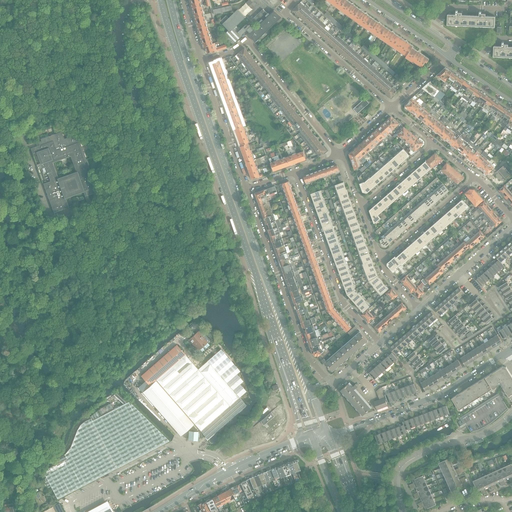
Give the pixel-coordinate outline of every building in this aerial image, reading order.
[(339,9),(346,0),(326,0),(331,4),(339,9)] [(352,19),(360,9),(354,5),(355,5),(352,3),(347,0),(346,0),(339,9),(352,19)] [(296,14),(304,6),(300,2),(298,5),(293,10),(294,11),(296,14)] [(203,14),(202,7),(204,7),(203,4),(201,5),(201,4),(192,7),(193,10),(193,13),(194,13),(195,17),(203,14)] [(300,17),(309,7),(306,4),(304,6),(296,14),(300,17)] [(304,20),(309,14),(310,14),(311,12),(308,9),(310,7),(309,7),(300,17),(304,20)] [(254,28),(251,24),(250,24),(249,25),(248,25),(247,26),(247,25),(239,33),(234,28),(245,18),(246,17),(246,16),(245,17),(238,10),(239,9),(238,9),(228,18),(226,16),(226,15),(220,21),(222,23),(222,24),(222,25),(223,24),(228,30),(223,35),(224,35),(232,44),(233,45),(233,44),(242,36),(240,35),(247,29),(250,33),(250,34),(249,34),(255,42),(256,42),(255,41),(281,17),(282,17),(274,10),(274,11),(270,14),(268,13),(267,14),(263,9),(255,16),(260,21),(259,22),(260,23),(254,29),(253,28),(254,28)] [(366,29),(373,18),(368,15),(368,14),(365,12),(365,13),(360,9),(352,19),(366,29)] [(448,14),(447,25),(452,25),(452,24),(455,24),(455,25),(463,25),(463,24),(466,24),(466,25),(467,26),(471,26),(471,15),(467,15),(467,16),(464,16),(464,15),(463,15),(462,15),(462,13),(458,12),(458,10),(456,10),(456,12),(456,14),(456,15),(455,16),(452,16),(452,14),(448,14)] [(471,15),(471,26),(475,26),(475,25),(479,25),(479,26),(487,26),(487,25),(490,26),(490,27),(495,27),(495,16),(490,16),(490,17),(487,17),(487,16),(485,16),(485,14),(481,13),(481,12),(481,11),(479,11),(479,13),(479,16),(479,17),(476,17),(476,15),(471,15)] [(311,27),(318,18),(319,19),(321,16),(318,13),(315,16),(313,18),(313,17),(307,23),(311,27)] [(206,24),(203,15),(203,14),(195,17),(196,20),(195,20),(196,23),(197,23),(198,27),(206,24)] [(307,23),(313,17),(309,14),(310,14),(309,14),(304,20),(307,23)] [(315,30),(322,22),(319,19),(318,18),(311,27),(315,30)] [(386,28),(381,24),(381,23),(379,22),(378,22),(373,18),(366,29),(379,38),(386,28)] [(319,33),(324,27),(325,27),(326,25),(322,22),(315,30),(319,33)] [(209,34),(206,24),(198,27),(199,30),(198,30),(199,33),(200,33),(201,37),(209,34)] [(328,30),(325,27),(324,27),(319,33),(322,37),(328,30)] [(393,47),(400,37),(394,33),(395,33),(392,31),(386,28),(379,38),(393,47)] [(326,40),(332,34),(328,30),(322,37),(326,40)] [(330,43),(336,37),(337,36),(334,33),(333,35),(332,34),(326,40),(330,43)] [(212,43),(209,34),(201,37),(202,40),(201,40),(202,43),(203,43),(203,45),(212,43)] [(334,47),(341,38),(338,35),(337,36),(336,37),(330,43),(334,47)] [(406,56),(413,47),(413,46),(408,42),(406,40),(405,41),(400,37),(393,47),(406,56)] [(337,50),(344,42),(341,38),(334,47),(337,50)] [(216,48),(214,43),(214,42),(212,43),(203,45),(204,47),(205,46),(207,53),(212,51),(213,52),(222,49),(221,46),(216,48)] [(341,53),(349,45),(344,42),(337,50),(341,53)] [(511,47),(510,48),(510,47),(508,47),(508,44),(504,44),(504,42),(502,42),(502,46),(502,47),(498,47),(498,46),(494,46),(493,56),(498,56),(498,55),(501,56),(501,57),(509,57),(509,56),(511,56),(511,47)] [(345,57),(352,48),(349,45),(341,53),(345,57)] [(349,60),(356,52),(360,48),(358,46),(354,50),(352,48),(345,57),(349,60)] [(429,59),(420,53),(420,52),(418,51),(413,47),(406,56),(406,57),(414,62),(422,67),(426,62),(427,63),(429,59)] [(239,59),(248,52),(245,49),(244,49),(236,55),(239,59)] [(242,62),(251,55),(248,52),(239,59),(242,62)] [(360,55),(356,52),(349,60),(352,63),(360,55)] [(245,66),(254,59),(251,55),(242,62),(245,66)] [(356,66),(363,58),(360,55),(352,63),(356,66)] [(360,70),(367,61),(363,58),(356,66),(360,70)] [(222,68),(219,62),(223,60),(223,59),(220,60),(216,61),(216,62),(212,63),(218,80),(225,77),(222,70),(223,70),(222,67),(222,68)] [(248,70),(257,63),(254,59),(245,66),(248,70)] [(364,73),(371,65),(367,61),(360,70),(364,73)] [(253,73),(260,67),(257,63),(248,70),(252,74),(254,73),(253,73)] [(368,77),(375,68),(371,65),(364,73),(368,77)] [(257,76),(263,71),(260,67),(253,73),(254,73),(257,76)] [(452,85),(458,75),(456,74),(446,67),(437,75),(444,80),(442,83),(445,86),(447,84),(448,85),(449,83),(452,85)] [(371,80),(378,71),(375,68),(368,77),(371,80)] [(260,80),(266,75),(263,71),(257,76),(257,77),(255,78),(257,80),(259,79),(260,80)] [(375,83),(382,75),(378,71),(371,80),(375,83)] [(263,84),(269,79),(266,75),(260,80),(260,81),(258,82),(261,86),(263,85),(263,84)] [(379,86),(386,78),(382,75),(375,83),(379,86)] [(468,83),(467,82),(460,78),(460,77),(458,75),(452,85),(458,89),(456,93),(458,94),(460,91),(464,94),(471,84),(469,83),(468,83)] [(227,84),(225,77),(218,80),(224,97),(231,95),(228,86),(229,86),(228,83),(227,84)] [(383,90),(390,81),(386,78),(379,86),(383,90)] [(266,88),(272,83),(269,79),(263,84),(263,85),(263,84),(266,88)] [(386,93),(393,86),(394,85),(390,81),(383,90),(386,93)] [(441,88),(436,84),(432,81),(430,83),(434,86),(439,91),(441,88)] [(439,94),(437,93),(439,91),(434,86),(430,83),(429,83),(430,82),(429,82),(423,88),(427,90),(430,93),(431,93),(435,97),(439,100),(440,101),(443,97),(444,97),(445,95),(440,92),(439,94)] [(139,103),(136,83),(130,84),(133,104),(139,103)] [(269,92),(276,87),(272,83),(266,88),(269,92)] [(476,102),(483,92),(481,91),(480,91),(473,86),(473,85),(471,84),(464,94),(462,97),(466,100),(465,101),(462,105),(464,106),(470,98),(476,102)] [(395,92),(396,92),(396,91),(397,90),(393,86),(386,93),(385,95),(391,100),(395,95),(395,94),(396,93),(395,92)] [(272,96),(279,91),(276,87),(269,92),(272,96)] [(273,101),(282,95),(279,91),(272,96),(273,96),(270,98),(273,101)] [(493,100),(489,97),(485,95),(485,94),(483,92),(476,102),(489,111),(496,101),(494,100),(493,100)] [(237,110),(235,104),(236,103),(235,101),(234,101),(231,95),(224,97),(230,113),(237,110)] [(276,105),(285,98),(282,95),(273,101),(276,105)] [(409,110),(417,101),(419,99),(415,96),(413,98),(412,97),(408,102),(407,102),(404,106),(409,110)] [(279,110),(288,103),(285,98),(276,105),(277,106),(278,105),(276,107),(279,110),(276,112),(277,113),(278,112),(280,110),(279,110)] [(369,103),(365,98),(353,108),(357,113),(369,103)] [(414,114),(421,104),(417,101),(409,110),(414,114)] [(501,119),(508,109),(506,108),(505,108),(498,103),(497,102),(496,101),(489,111),(493,114),(490,118),(493,121),(497,116),(501,119)] [(418,117),(427,106),(428,105),(423,102),(421,104),(414,114),(418,117)] [(283,114),(291,107),(288,103),(279,110),(280,110),(283,114)] [(422,121),(430,112),(427,109),(429,108),(427,106),(418,117),(422,121)] [(286,118),(294,111),(291,107),(283,114),(286,118)] [(511,130),(511,112),(510,112),(510,111),(508,109),(501,119),(504,121),(501,125),(505,128),(504,129),(505,130),(506,128),(511,131),(511,130)] [(239,117),(237,110),(230,113),(235,129),(243,126),(240,119),(241,119),(241,117),(239,117)] [(426,124),(436,112),(435,111),(434,112),(432,110),(430,112),(422,121),(426,124)] [(289,121),(297,114),(294,111),(286,118),(289,121)] [(431,128),(438,119),(441,116),(436,112),(426,124),(431,128)] [(292,125),(300,118),(297,114),(289,121),(292,125)] [(401,126),(399,123),(391,117),(386,120),(393,128),(396,132),(401,126)] [(435,131),(446,118),(444,117),(441,121),(438,119),(431,128),(435,131)] [(297,127),(304,122),(300,118),(292,125),(292,126),(294,129),(293,130),(293,131),(295,130),(297,129),(297,128),(297,127)] [(439,135),(450,122),(446,118),(435,131),(439,135)] [(393,128),(386,120),(382,125),(388,132),(393,128)] [(444,138),(454,125),(455,125),(450,121),(450,122),(439,135),(444,138)] [(300,131),(307,126),(304,122),(297,127),(297,128),(298,127),(300,131)] [(388,132),(382,125),(377,129),(387,139),(389,137),(386,134),(388,132)] [(448,142),(457,131),(454,128),(456,126),(454,125),(444,138),(448,142)] [(245,133),(243,126),(235,129),(241,146),(247,144),(247,143),(249,142),(246,135),(247,135),(246,132),(245,133)] [(301,137),(310,130),(307,126),(300,131),(301,131),(298,133),(301,137)] [(402,138),(408,131),(404,127),(403,127),(401,126),(396,132),(398,134),(402,138)] [(387,139),(377,129),(373,132),(383,143),(387,139)] [(304,141),(313,134),(310,130),(301,137),(304,141)] [(407,142),(413,135),(408,131),(402,138),(407,142)] [(452,145),(462,134),(458,131),(457,131),(448,142),(452,145)] [(83,192),(85,196),(88,195),(95,193),(88,172),(90,171),(77,134),(64,139),(62,132),(40,139),(41,141),(42,144),(30,148),(31,150),(36,149),(37,152),(36,152),(40,163),(37,165),(38,168),(42,167),(43,169),(45,168),(43,163),(44,163),(50,181),(43,184),(54,213),(69,208),(66,198),(83,192)] [(383,143),(373,132),(368,137),(378,146),(381,149),(382,148),(381,146),(383,143)] [(270,139),(264,139),(259,133),(257,135),(260,139),(260,144),(263,144),(270,141),(270,139)] [(457,149),(467,137),(462,133),(462,134),(452,145),(457,149)] [(307,144),(316,138),(313,134),(304,141),(307,144)] [(411,146),(417,138),(413,135),(407,142),(411,146)] [(378,146),(368,137),(364,140),(371,148),(374,151),(378,147),(378,146)] [(461,152),(470,141),(471,141),(467,137),(457,149),(461,152)] [(311,148),(319,142),(316,138),(307,144),(311,148)] [(420,146),(423,143),(417,138),(411,146),(415,150),(420,146)] [(296,149),(295,146),(293,147),(292,143),(292,144),(291,140),(282,143),(283,144),(283,146),(291,144),(293,150),(296,149)] [(371,148),(364,140),(360,144),(367,152),(371,148)] [(465,156),(473,147),(475,145),(470,141),(461,152),(465,156)] [(315,152),(322,146),(319,142),(311,148),(314,152),(315,152)] [(253,160),(251,153),(252,153),(251,151),(250,151),(247,144),(241,146),(240,146),(246,163),(253,160)] [(324,144),(322,146),(315,152),(319,156),(320,155),(321,155),(322,155),(323,154),(323,155),(329,151),(324,144)] [(370,155),(367,152),(360,144),(356,148),(363,156),(365,153),(368,157),(370,155)] [(474,163),(483,152),(480,149),(482,146),(481,145),(477,151),(469,160),(474,163)] [(469,160),(477,151),(473,147),(465,156),(469,160)] [(363,156),(356,148),(351,152),(358,160),(363,156)] [(409,155),(403,148),(398,153),(404,160),(409,155)] [(306,159),(303,151),(301,152),(301,151),(300,151),(296,152),(296,153),(293,154),(293,153),(288,154),(289,155),(288,155),(288,156),(288,157),(287,157),(290,165),(306,159)] [(478,167),(488,155),(488,154),(484,151),(483,152),(474,163),(478,167)] [(290,165),(287,157),(285,158),(284,157),(281,158),(279,152),(277,153),(276,153),(277,156),(278,156),(279,159),(278,159),(272,161),(272,162),(271,163),(273,171),(290,165)] [(361,162),(359,160),(359,161),(358,160),(351,152),(349,154),(352,161),(352,163),(355,170),(360,165),(359,165),(361,163),(360,162),(361,162)] [(404,160),(398,153),(394,157),(400,164),(404,160)] [(443,160),(435,153),(430,157),(436,164),(437,165),(440,161),(442,162),(442,161),(443,160)] [(482,170),(490,161),(492,159),(488,155),(478,167),(482,170)] [(400,164),(394,157),(389,161),(395,168),(400,164)] [(436,164),(430,157),(425,162),(431,169),(436,164)] [(256,167),(253,160),(246,163),(252,179),(256,177),(256,178),(263,176),(262,174),(259,175),(257,169),(258,169),(257,166),(256,167)] [(395,168),(389,161),(384,165),(390,172),(395,168)] [(485,175),(495,167),(497,165),(494,162),(492,164),(490,161),(482,170),(485,173),(484,173),(485,175)] [(431,169),(425,162),(421,166),(427,172),(431,169)] [(390,172),(384,165),(381,168),(379,166),(377,165),(377,164),(376,163),(375,164),(376,166),(377,167),(379,170),(386,176),(390,172)] [(446,174),(451,167),(446,163),(441,170),(446,174)] [(340,172),(337,165),(335,164),(328,167),(331,174),(337,171),(340,172)] [(427,172),(421,166),(416,170),(422,177),(427,172)] [(497,166),(487,175),(497,187),(508,178),(497,166)] [(331,174),(328,167),(320,170),(323,177),(331,174)] [(450,178),(456,171),(451,167),(446,174),(450,178)] [(323,177),(320,170),(312,173),(314,180),(323,177)] [(386,176),(379,170),(375,174),(381,181),(386,176)] [(422,177),(416,170),(411,174),(417,181),(422,177)] [(455,182),(461,175),(456,171),(450,178),(455,182)] [(314,180),(312,173),(305,175),(304,177),(306,184),(308,183),(308,182),(314,180)] [(381,181),(375,174),(370,178),(376,185),(381,181)] [(417,181),(411,174),(406,178),(412,185),(417,181)] [(458,184),(464,178),(464,177),(461,175),(455,182),(458,184)] [(372,189),(368,185),(367,185),(364,182),(362,183),(361,181),(364,180),(360,176),(358,178),(359,181),(363,192),(367,193),(372,189)] [(376,185),(370,178),(370,177),(364,182),(367,185),(368,185),(372,189),(376,185)] [(412,185),(406,178),(401,183),(407,190),(412,185)] [(292,190),(290,186),(289,181),(280,184),(282,189),(284,188),(285,192),(292,190)] [(345,187),(344,184),(343,182),(335,185),(337,191),(341,189),(345,187)] [(407,190),(401,183),(396,187),(402,194),(407,190)] [(449,191),(442,183),(442,184),(441,183),(439,186),(446,194),(447,193),(446,193),(449,191)] [(502,194),(508,189),(505,186),(507,185),(506,184),(499,190),(502,194)] [(273,191),(276,190),(274,186),(255,193),(257,199),(274,193),(273,191)] [(446,194),(439,186),(435,189),(442,197),(444,195),(445,195),(446,194)] [(402,194),(396,187),(391,191),(397,198),(402,194)] [(442,197),(435,189),(433,191),(432,190),(431,191),(432,192),(439,200),(440,199),(440,198),(442,197)] [(469,198),(476,192),(474,189),(470,189),(465,193),(469,198)] [(505,198),(511,192),(511,190),(511,191),(511,192),(508,189),(502,194),(505,198)] [(295,198),(293,194),(292,190),(285,192),(288,201),(295,198)] [(322,195),(320,190),(311,194),(313,199),(319,197),(319,196),(322,195)] [(397,198),(391,191),(386,196),(392,202),(397,198)] [(271,199),(270,196),(277,193),(277,192),(274,193),(257,199),(259,205),(269,202),(268,200),(271,199)] [(439,200),(432,192),(429,195),(436,202),(438,200),(438,201),(439,200)] [(475,199),(479,196),(476,192),(469,198),(473,203),(476,200),(475,199)] [(324,201),(322,195),(319,196),(319,197),(313,199),(315,204),(324,201)] [(436,202),(429,195),(426,197),(433,205),(434,205),(433,204),(436,202)] [(392,202),(386,196),(381,200),(388,207),(392,202)] [(476,206),(482,201),(483,200),(479,196),(475,199),(476,200),(473,203),(476,206)] [(433,205),(426,197),(422,200),(429,208),(431,206),(432,206),(433,205)] [(298,207),(296,202),(295,198),(288,201),(291,209),(298,207)] [(388,207),(381,200),(376,204),(383,211),(388,207)] [(429,208),(422,200),(419,203),(426,211),(427,210),(429,208)] [(468,207),(465,203),(464,202),(463,201),(462,200),(458,203),(461,207),(462,207),(465,210),(468,207)] [(322,207),(325,205),(324,201),(315,204),(317,209),(322,207)] [(471,219),(487,205),(484,201),(483,202),(478,207),(479,208),(477,210),(472,214),(473,214),(470,217),(471,219)] [(271,208),(269,202),(259,205),(262,211),(271,208)] [(353,208),(351,204),(350,202),(342,205),(345,211),(353,208)] [(426,211),(419,203),(416,206),(423,214),(425,212),(426,211)] [(465,210),(462,207),(461,207),(458,203),(454,207),(463,218),(464,217),(463,215),(461,213),(465,210)] [(383,211),(376,204),(372,208),(378,215),(383,211)] [(328,211),(325,205),(322,207),(317,209),(318,215),(328,211)] [(475,218),(482,212),(484,213),(490,208),(487,205),(471,219),(473,220),(475,218)] [(423,214),(416,206),(414,208),(413,208),(412,208),(420,217),(421,216),(420,215),(423,214)] [(275,213),(274,210),(275,209),(274,207),(271,208),(262,211),(264,218),(275,213)] [(301,215),(299,211),(298,207),(291,209),(294,217),(301,215)] [(463,218),(454,207),(450,211),(453,215),(452,215),(455,218),(458,215),(460,217),(461,217),(462,219),(463,218)] [(355,214),(354,212),(353,208),(345,211),(347,217),(355,214)] [(380,218),(378,215),(372,208),(369,210),(374,223),(376,222),(380,218)] [(420,217),(412,208),(411,209),(412,210),(409,212),(416,219),(418,217),(419,218),(420,217)] [(484,219),(493,211),(490,208),(484,213),(485,215),(483,217),(484,219)] [(329,216),(329,215),(328,211),(318,215),(320,220),(326,218),(326,217),(329,216)] [(455,218),(452,215),(453,215),(450,211),(445,214),(452,221),(455,218)] [(490,220),(496,214),(493,211),(484,219),(486,220),(488,218),(490,220)] [(416,219),(409,212),(406,215),(413,223),(414,222),(414,221),(416,219)] [(276,213),(275,213),(264,218),(266,224),(279,219),(276,213)] [(357,220),(355,216),(355,214),(347,217),(349,222),(357,220)] [(452,221),(445,214),(441,218),(445,222),(446,221),(448,224),(452,221)] [(490,225),(499,218),(496,214),(490,220),(491,221),(489,224),(490,225)] [(304,223),(302,219),(301,215),(294,217),(297,226),(304,223)] [(413,223),(406,215),(403,217),(410,225),(412,223),(412,224),(413,223)] [(331,222),(329,216),(326,217),(326,218),(320,220),(322,225),(331,222)] [(410,225),(403,217),(400,220),(405,226),(407,228),(408,227),(407,227),(410,225)] [(448,224),(446,221),(445,222),(441,218),(437,221),(442,226),(443,228),(448,224)] [(495,226),(501,221),(502,221),(499,218),(490,225),(492,227),(492,226),(494,225),(495,226)] [(279,219),(266,224),(268,230),(281,225),(279,219)] [(359,225),(358,223),(357,220),(349,222),(351,228),(357,226),(359,225)] [(405,226),(400,220),(396,223),(403,231),(405,229),(406,229),(407,228),(405,226)] [(443,228),(442,226),(437,221),(433,225),(437,229),(436,230),(439,233),(443,228)] [(333,227),(331,222),(322,225),(324,231),(330,228),(333,227)] [(307,232),(305,227),(304,223),(297,226),(300,234),(307,232)] [(403,231),(396,223),(393,226),(400,234),(401,233),(403,231)] [(286,226),(285,224),(284,224),(281,225),(268,230),(270,236),(280,233),(280,232),(283,231),(282,228),(286,226)] [(361,231),(360,227),(359,225),(357,226),(351,228),(353,234),(361,231)] [(439,233),(436,230),(437,229),(433,225),(429,229),(435,236),(439,233)] [(400,234),(393,226),(390,229),(396,236),(399,235),(400,234)] [(336,229),(334,230),(333,227),(330,228),(324,231),(326,236),(335,232),(337,232),(336,229)] [(396,236),(390,229),(387,232),(394,240),(395,239),(394,238),(396,236)] [(435,236),(429,229),(425,232),(428,236),(429,236),(432,239),(435,236)] [(363,237),(362,235),(361,231),(353,234),(355,240),(363,237)] [(484,236),(480,231),(475,235),(480,240),(484,236)] [(282,239),(281,235),(283,234),(282,232),(280,233),(270,236),(273,242),(282,239)] [(310,240),(308,236),(307,232),(300,234),(303,242),(310,240)] [(337,237),(335,232),(326,236),(328,241),(334,239),(334,238),(337,237)] [(394,240),(387,232),(383,235),(390,242),(392,240),(393,241),(394,240)] [(432,239),(429,236),(428,236),(425,232),(421,236),(427,243),(432,239)] [(390,242),(383,235),(382,236),(383,238),(382,239),(380,240),(382,246),(386,246),(390,242)] [(480,240),(475,235),(470,239),(475,244),(480,240)] [(427,243),(421,236),(416,240),(420,244),(419,244),(422,248),(427,243)] [(339,243),(337,237),(334,238),(334,239),(328,241),(330,246),(339,243)] [(365,243),(364,239),(363,237),(355,240),(357,246),(365,243)] [(284,245),(282,239),(273,242),(275,248),(284,245)] [(464,251),(469,247),(466,243),(464,241),(461,244),(457,239),(456,240),(460,245),(464,251)] [(475,244),(470,239),(466,243),(469,247),(471,248),(475,244)] [(313,248),(311,244),(310,240),(303,242),(306,251),(313,248)] [(422,248),(419,244),(420,244),(416,240),(412,243),(419,250),(422,248)] [(341,247),(339,243),(330,246),(332,251),(338,249),(337,249),(341,247)] [(367,249),(367,247),(365,243),(357,246),(359,252),(367,249)] [(419,250),(412,243),(408,247),(412,251),(413,250),(415,253),(417,255),(419,253),(421,255),(422,254),(420,252),(419,250)] [(287,251),(284,245),(275,248),(277,254),(287,251)] [(464,251),(460,245),(455,249),(460,255),(464,251)] [(511,252),(511,249),(507,245),(503,248),(509,255),(511,252)] [(343,253),(341,247),(337,249),(338,249),(332,251),(333,257),(343,253)] [(415,253),(413,250),(412,251),(408,247),(404,250),(410,258),(415,253)] [(316,257),(314,252),(313,248),(306,251),(309,259),(316,257)] [(509,255),(503,248),(499,252),(505,258),(509,255)] [(370,255),(368,251),(367,249),(359,252),(361,258),(370,255)] [(460,255),(455,249),(453,250),(451,253),(455,259),(460,255)] [(410,258),(404,250),(400,254),(403,258),(403,259),(405,262),(410,258)] [(289,257),(287,251),(277,254),(279,261),(289,257)] [(505,258),(499,252),(495,256),(498,260),(499,259),(501,262),(505,258)] [(344,258),(343,253),(333,257),(335,262),(341,259),(344,258)] [(455,259),(451,253),(446,257),(451,262),(455,259)] [(405,262),(403,259),(403,258),(400,254),(396,258),(402,264),(402,265),(405,262)] [(372,261),(371,259),(370,255),(361,258),(363,264),(372,261)] [(291,256),(289,257),(279,261),(281,266),(294,262),(291,256)] [(402,264),(396,258),(395,256),(391,260),(395,265),(396,264),(399,267),(402,264)] [(319,265),(317,261),(316,257),(309,259),(312,267),(319,265)] [(451,262),(446,257),(441,261),(446,267),(451,262)] [(347,264),(344,258),(341,259),(335,262),(337,267),(347,264)] [(504,266),(501,262),(499,259),(498,260),(495,262),(493,260),(493,261),(500,270),(504,266)] [(397,268),(398,267),(399,267),(396,264),(395,265),(391,260),(387,263),(387,265),(393,272),(399,278),(401,276),(398,273),(396,273),(395,271),(397,269),(397,268)] [(446,267),(441,261),(437,265),(438,267),(442,270),(446,267)] [(500,270),(493,261),(492,262),(494,264),(492,266),(490,263),(489,264),(497,273),(500,270)] [(296,268),(294,262),(281,266),(284,273),(296,268)] [(349,270),(347,264),(337,267),(339,272),(345,270),(346,271),(349,270)] [(497,273),(489,264),(488,265),(490,267),(488,269),(486,267),(485,267),(493,276),(497,273)] [(322,273),(320,269),(319,265),(312,267),(315,276),(322,273)] [(375,271),(375,269),(373,266),(369,267),(368,266),(364,268),(366,274),(375,271)] [(443,272),(442,270),(438,267),(434,270),(439,276),(443,272)] [(493,276),(485,267),(484,268),(486,271),(484,272),(482,270),(481,271),(489,280),(493,276)] [(295,275),(294,271),(296,270),(296,268),(284,273),(286,279),(295,275)] [(439,276),(434,270),(431,273),(430,271),(428,273),(429,274),(429,275),(434,280),(439,276)] [(369,282),(377,276),(375,271),(366,274),(364,275),(365,276),(364,276),(366,282),(369,281),(369,282)] [(489,280),(481,271),(480,272),(482,274),(480,276),(478,274),(477,274),(485,283),(489,280)] [(325,282),(323,278),(322,273),(315,276),(318,284),(325,282)] [(349,279),(352,278),(350,274),(341,278),(343,283),(349,281),(349,279)] [(485,283),(477,274),(476,275),(478,277),(476,279),(474,277),(473,278),(475,281),(475,280),(481,287),(482,286),(485,283)] [(298,275),(295,275),(286,279),(288,285),(298,281),(297,281),(300,280),(298,275)] [(404,285),(412,278),(411,277),(409,278),(406,275),(401,281),(404,285)] [(434,280),(429,275),(425,279),(430,284),(434,280)] [(373,287),(381,280),(377,276),(369,282),(373,287)] [(361,282),(360,280),(353,282),(352,278),(349,279),(349,281),(343,283),(345,288),(353,285),(354,285),(356,284),(356,285),(358,284),(358,283),(361,282)] [(407,288),(413,283),(411,281),(413,279),(412,278),(404,285),(407,288)] [(303,286),(301,280),(298,281),(288,285),(290,291),(303,286)] [(380,288),(384,284),(381,280),(373,287),(372,288),(372,289),(375,293),(377,292),(378,292),(381,289),(380,288)] [(328,290),(326,286),(325,282),(318,284),(321,292),(328,290)] [(412,291),(418,286),(415,282),(413,283),(407,288),(411,292),(412,291)] [(500,292),(510,286),(507,282),(505,282),(503,284),(499,286),(502,290),(499,292),(500,292)] [(381,295),(388,289),(384,284),(380,288),(381,289),(378,292),(381,295)] [(354,290),(353,288),(354,287),(353,285),(345,288),(347,294),(354,290)] [(305,290),(303,286),(290,291),(292,297),(304,293),(312,290),(311,288),(308,289),(307,289),(305,290)] [(424,293),(418,286),(412,291),(418,298),(424,293)] [(502,297),(511,290),(510,286),(500,292),(500,294),(503,292),(504,294),(502,296),(502,297)] [(465,293),(460,288),(459,287),(455,291),(461,297),(465,293)] [(386,299),(395,292),(392,288),(386,293),(387,295),(384,297),(386,299)] [(331,298),(329,294),(328,290),(321,292),(321,293),(319,293),(320,295),(319,295),(320,298),(323,297),(324,301),(331,298)] [(352,299),(358,294),(356,292),(354,290),(347,294),(352,299)] [(505,301),(511,296),(511,290),(502,297),(503,298),(506,296),(507,299),(505,300),(505,301)] [(461,297),(455,291),(451,294),(456,301),(461,297)] [(392,300),(397,295),(395,292),(386,299),(388,301),(390,299),(392,300)] [(306,299),(304,293),(292,297),(295,303),(306,299)] [(358,299),(362,296),(359,293),(358,294),(352,299),(355,303),(359,300),(358,299)] [(456,301),(451,294),(447,298),(452,304),(456,301)] [(365,302),(366,301),(362,296),(358,299),(359,300),(355,303),(359,307),(365,302)] [(473,309),(482,301),(481,300),(479,302),(477,300),(479,298),(478,296),(475,298),(476,299),(470,305),(473,309)] [(334,307),(333,304),(331,298),(324,301),(328,310),(334,307)] [(452,304),(447,298),(443,301),(448,308),(452,304)] [(306,306),(305,302),(307,301),(306,299),(295,303),(297,309),(306,306)] [(402,312),(397,307),(392,301),(391,303),(395,308),(395,307),(396,308),(392,311),(397,316),(402,312)] [(448,308),(443,301),(438,305),(444,311),(448,308)] [(476,312),(485,305),(485,304),(482,306),(480,304),(483,302),(482,301),(473,309),(476,312)] [(363,312),(370,306),(365,302),(359,307),(363,312)] [(406,308),(402,303),(397,307),(402,312),(406,308)] [(312,311),(310,305),(306,306),(297,309),(299,315),(311,311),(312,311)] [(444,311),(438,305),(434,309),(440,315),(444,311)] [(480,316),(489,309),(488,308),(486,310),(484,308),(486,305),(485,305),(476,312),(480,316)] [(340,313),(337,310),(334,307),(328,310),(334,318),(340,313)] [(365,319),(371,313),(368,310),(370,309),(369,308),(368,308),(364,313),(361,315),(365,319)] [(483,320),(492,312),(491,311),(489,313),(487,311),(489,309),(480,316),(483,320)] [(313,317),(311,311),(299,315),(301,322),(311,318),(313,317)] [(368,323),(376,316),(375,315),(376,314),(374,311),(371,313),(365,319),(368,323)] [(397,316),(392,311),(388,315),(393,320),(397,316)] [(437,318),(431,311),(427,315),(433,322),(437,318)] [(493,318),(490,315),(493,313),(492,312),(483,320),(487,324),(492,320),(493,322),(495,320),(494,317),(493,318)] [(346,320),(343,317),(340,313),(334,318),(340,325),(346,320)] [(393,320),(388,315),(383,319),(388,324),(393,320)] [(433,322),(427,315),(423,319),(428,325),(433,322)] [(450,327),(459,319),(455,315),(449,320),(452,324),(449,326),(450,327)] [(313,324),(311,318),(301,322),(303,328),(313,324)] [(388,324),(383,319),(379,323),(384,328),(388,324)] [(428,325),(423,319),(419,322),(424,329),(428,325)] [(453,330),(462,323),(459,319),(450,327),(451,327),(453,325),(455,328),(453,330)] [(352,327),(348,323),(346,320),(340,325),(346,332),(352,327)] [(424,329),(419,322),(415,326),(420,332),(424,329)] [(384,328),(379,323),(374,327),(379,332),(384,328)] [(457,334),(465,327),(462,323),(453,330),(454,331),(456,329),(458,331),(456,333),(457,334)] [(315,330),(313,324),(303,328),(306,334),(315,330)] [(352,334),(358,329),(355,326),(349,331),(352,334)] [(420,332),(415,326),(411,329),(417,336),(420,332)] [(511,334),(507,326),(502,328),(509,338),(510,338),(508,335),(510,334),(511,336),(511,334)] [(463,336),(469,330),(465,327),(457,334),(457,335),(460,333),(462,335),(459,337),(461,339),(463,337),(463,336)] [(509,338),(502,328),(498,331),(502,339),(506,336),(508,339),(509,338)] [(210,340),(200,329),(189,339),(193,344),(195,343),(196,344),(196,345),(200,349),(202,352),(209,345),(207,342),(210,340)] [(321,335),(318,329),(315,330),(306,334),(308,340),(321,335)] [(417,336),(411,329),(407,333),(412,339),(417,336)] [(324,358),(321,360),(325,365),(327,367),(328,366),(332,371),(337,367),(342,362),(347,358),(352,353),(357,349),(362,345),(368,340),(361,332),(360,332),(359,334),(358,335),(355,337),(354,338),(350,341),(346,345),(345,346),(340,350),(336,354),(335,354),(333,356),(330,359),(329,359),(327,362),(324,358)] [(412,339),(407,333),(402,336),(408,343),(412,339)] [(433,346),(441,338),(441,337),(439,339),(437,337),(439,335),(437,334),(435,336),(436,336),(429,342),(433,346)] [(323,341),(321,335),(308,340),(310,346),(322,342),(323,341)] [(502,342),(497,335),(493,337),(498,345),(502,342)] [(408,343),(402,336),(398,340),(404,347),(408,343)] [(498,345),(493,337),(489,340),(493,347),(498,345)] [(436,350),(445,342),(444,341),(442,343),(440,341),(442,339),(441,338),(433,346),(436,350)] [(404,347),(398,340),(394,344),(400,350),(404,347)] [(493,347),(489,340),(484,343),(489,350),(493,347)] [(324,344),(323,344),(322,342),(310,346),(312,351),(325,347),(324,344)] [(446,348),(443,345),(446,343),(445,342),(436,350),(440,354),(446,348)] [(489,350),(484,343),(479,346),(484,353),(489,350)] [(218,373),(210,364),(205,369),(197,360),(193,363),(185,354),(177,344),(140,375),(147,383),(149,386),(142,392),(168,421),(169,420),(183,436),(188,437),(191,437),(191,438),(191,439),(192,439),(193,440),(194,439),(195,439),(195,438),(195,437),(198,438),(202,438),(204,435),(207,438),(246,405),(239,397),(246,391),(240,384),(243,381),(237,374),(240,371),(233,364),(231,361),(227,365),(218,373)] [(400,350),(394,344),(390,347),(396,354),(400,350)] [(484,353),(479,346),(475,349),(479,356),(484,353)] [(318,356),(326,349),(325,347),(312,351),(312,353),(315,356),(316,356),(317,355),(318,356)] [(326,349),(318,356),(319,358),(321,360),(324,358),(326,356),(330,353),(326,349)] [(479,356),(475,349),(470,352),(475,359),(479,356)] [(409,363),(417,355),(414,351),(407,357),(410,360),(408,362),(409,363)] [(397,359),(392,352),(388,355),(386,353),(385,354),(393,362),(397,359)] [(475,359),(470,352),(465,355),(470,362),(475,359)] [(393,362),(385,354),(387,357),(385,359),(383,356),(382,357),(390,366),(393,362)] [(412,367),(421,359),(417,355),(409,363),(409,364),(412,362),(414,364),(411,366),(412,367)] [(470,362),(465,355),(460,358),(465,365),(466,365),(470,362)] [(390,366),(382,357),(381,358),(383,360),(381,362),(379,360),(378,360),(386,369),(390,366)] [(418,369),(424,363),(421,359),(412,367),(413,367),(415,365),(417,368),(415,370),(416,371),(418,369)] [(386,369),(378,360),(377,361),(379,363),(377,365),(375,363),(374,364),(382,373),(386,369)] [(462,367),(458,360),(453,362),(458,370),(462,367)] [(458,370),(453,362),(449,365),(453,373),(458,370)] [(382,373),(374,364),(373,365),(375,367),(373,369),(371,366),(370,367),(378,376),(382,373)] [(453,373),(449,365),(444,368),(449,375),(453,373)] [(511,376),(506,367),(505,367),(504,367),(504,366),(504,367),(503,366),(485,377),(492,389),(500,384),(501,384),(508,396),(511,394),(511,376)] [(378,376),(370,367),(369,368),(371,370),(369,372),(367,370),(366,371),(368,374),(368,373),(374,380),(378,376)] [(449,375),(444,368),(440,371),(444,378),(449,375)] [(444,378),(440,371),(435,374),(440,381),(444,378)] [(440,381),(435,374),(430,377),(435,384),(440,381)] [(435,384),(430,377),(426,380),(430,387),(435,384)] [(492,389),(485,377),(474,384),(481,396),(492,389)] [(430,387),(426,380),(421,383),(425,390),(430,387)] [(371,408),(362,398),(354,389),(355,388),(358,386),(356,384),(353,386),(352,387),(349,383),(340,390),(363,415),(371,408)] [(417,391),(414,383),(409,385),(413,396),(414,396),(413,393),(416,392),(417,395),(419,394),(418,391),(417,391)] [(481,396),(474,384),(463,391),(470,403),(481,396)] [(413,396),(409,385),(404,387),(408,398),(409,398),(408,395),(411,394),(412,397),(413,396)] [(382,387),(380,388),(376,391),(379,399),(386,397),(385,394),(382,387)] [(408,398),(404,387),(399,389),(403,400),(404,399),(403,396),(406,395),(407,398),(408,398)] [(403,400),(399,389),(394,391),(398,402),(400,401),(399,398),(401,397),(402,400),(403,400)] [(169,441),(129,401),(119,391),(111,396),(114,399),(116,397),(123,404),(114,409),(111,403),(105,406),(98,410),(90,416),(83,422),(78,427),(75,434),(69,450),(64,453),(65,454),(56,458),(58,463),(43,470),(58,499),(169,441)] [(398,402),(394,391),(390,392),(394,403),(395,403),(394,400),(396,399),(398,402)] [(470,403),(463,391),(451,398),(459,410),(470,403)] [(394,403),(390,392),(385,394),(386,397),(387,402),(392,401),(393,404),(394,403)] [(388,406),(387,403),(387,402),(386,397),(379,399),(374,402),(377,410),(388,406)] [(508,409),(500,397),(464,419),(467,424),(461,427),(462,429),(462,430),(468,426),(472,432),(481,430),(485,428),(492,424),(497,419),(508,409)] [(444,415),(440,404),(439,405),(440,407),(437,408),(436,406),(435,406),(439,417),(444,415)] [(449,413),(446,405),(442,407),(441,404),(440,404),(444,415),(449,413)] [(439,417),(435,406),(434,406),(435,409),(433,410),(432,407),(430,408),(434,419),(439,417)] [(434,419),(430,408),(429,408),(431,411),(428,412),(427,409),(426,410),(430,420),(434,419)] [(430,420),(426,410),(425,410),(426,413),(423,414),(422,411),(421,411),(425,422),(430,420)] [(425,422),(421,411),(420,412),(421,415),(418,416),(417,413),(416,413),(420,424),(425,422)] [(263,425),(274,416),(271,412),(260,421),(263,425)] [(420,424),(416,413),(415,414),(416,416),(413,417),(412,415),(411,415),(415,426),(420,424)] [(415,426),(411,415),(410,415),(411,418),(409,419),(407,416),(406,417),(410,428),(415,426)] [(410,428),(406,417),(405,417),(406,420),(404,421),(403,418),(401,419),(402,422),(403,422),(404,424),(406,430),(410,428)] [(402,434),(398,423),(397,424),(398,427),(395,428),(394,425),(393,425),(397,436),(402,434)] [(406,430),(404,424),(400,426),(399,423),(398,423),(402,434),(407,432),(406,430)] [(397,436),(393,425),(392,426),(393,428),(390,429),(389,427),(388,427),(392,438),(397,436)] [(392,438),(388,427),(387,427),(388,430),(386,431),(384,428),(383,429),(387,440),(392,438)] [(387,440),(383,429),(382,429),(383,432),(381,433),(380,430),(379,431),(383,441),(387,440)] [(383,441),(379,431),(378,431),(379,434),(376,435),(375,432),(373,433),(374,436),(375,435),(378,443),(383,441)] [(13,464),(18,454),(13,451),(7,461),(13,464)] [(441,467),(456,460),(455,458),(450,460),(449,458),(439,462),(439,463),(439,462),(441,467)] [(298,471),(300,470),(296,460),(291,462),(298,480),(301,479),(298,471)] [(454,467),(452,465),(457,463),(456,460),(441,467),(441,468),(442,467),(444,472),(443,472),(454,467)] [(298,480),(291,462),(286,463),(290,474),(292,473),(295,481),(298,480)] [(286,463),(282,465),(289,484),(289,485),(292,483),(290,480),(292,479),(290,474),(286,463)] [(289,484),(282,465),(276,467),(280,477),(282,477),(286,485),(289,484)] [(511,481),(511,478),(506,466),(502,468),(506,478),(509,477),(511,482),(511,481)] [(276,467),(271,469),(277,484),(278,486),(279,488),(283,486),(282,484),(280,485),(279,481),(278,481),(277,478),(279,477),(276,467)] [(445,477),(461,470),(460,468),(455,470),(454,467),(443,472),(443,473),(444,472),(446,476),(445,477)] [(506,478),(502,468),(501,468),(498,470),(497,470),(504,485),(506,484),(504,480),(506,478)] [(277,484),(271,469),(267,471),(271,481),(273,480),(275,485),(277,484)] [(458,477),(457,474),(462,472),(461,470),(445,477),(446,477),(448,481),(447,481),(447,482),(458,477)] [(504,485),(497,470),(497,471),(493,472),(492,472),(497,483),(499,482),(501,486),(504,485)] [(268,482),(271,481),(267,471),(262,473),(269,492),(270,491),(271,491),(270,488),(271,487),(268,482)] [(497,483),(492,472),(492,473),(488,475),(488,474),(487,474),(494,489),(496,488),(494,484),(497,483)] [(269,492),(262,473),(258,475),(262,484),(264,483),(266,488),(263,489),(265,493),(269,492)] [(494,489),(487,474),(487,475),(483,477),(483,476),(487,487),(490,486),(492,490),(494,489)] [(262,484),(258,475),(254,476),(260,492),(262,491),(260,485),(262,484)] [(410,487),(425,480),(424,480),(422,476),(423,476),(423,475),(415,479),(412,480),(414,483),(409,485),(410,487)] [(260,492),(254,476),(249,478),(253,488),(255,487),(258,493),(260,492)] [(487,487),(483,476),(482,476),(482,477),(479,479),(478,478),(485,493),(487,492),(485,488),(487,487)] [(449,486),(465,479),(464,477),(459,479),(458,477),(447,482),(448,482),(450,486),(449,486)] [(254,491),(253,488),(249,478),(246,480),(240,483),(241,484),(247,498),(253,495),(252,492),(254,491)] [(485,493),(478,478),(478,479),(473,481),(478,491),(480,490),(482,494),(485,493)] [(462,487),(461,484),(466,481),(465,479),(449,486),(450,487),(450,486),(452,491),(451,491),(452,491),(462,487)] [(417,490),(427,485),(427,484),(427,485),(425,481),(425,480),(410,487),(411,489),(415,487),(417,490)] [(48,488),(46,483),(41,485),(42,487),(40,489),(42,493),(44,491),(48,488)] [(230,488),(230,489),(233,495),(239,492),(241,496),(242,496),(243,499),(242,500),(245,504),(250,502),(247,498),(241,484),(237,485),(234,487),(233,487),(230,488)] [(414,496),(429,490),(429,489),(427,486),(427,485),(417,490),(418,492),(414,494),(414,496)] [(232,499),(228,490),(227,490),(225,491),(223,492),(227,501),(232,499)] [(421,499),(432,494),(431,494),(429,490),(430,490),(429,490),(414,496),(415,499),(420,497),(421,499)] [(46,499),(44,495),(43,496),(40,491),(33,495),(39,505),(46,502),(44,499),(46,499)] [(227,501),(223,492),(222,493),(222,492),(220,493),(220,494),(218,495),(223,504),(227,501)] [(419,506),(434,499),(433,499),(431,495),(432,495),(432,494),(421,499),(422,502),(418,504),(419,506)] [(222,511),(219,506),(223,504),(218,495),(217,495),(215,496),(215,497),(213,498),(214,499),(219,511),(222,511)] [(218,511),(212,498),(210,500),(209,499),(207,500),(206,502),(211,511),(213,511),(215,511),(218,511)] [(436,504),(435,504),(433,500),(434,500),(434,499),(419,506),(420,508),(424,506),(425,509),(436,504)] [(209,511),(210,511),(205,502),(201,504),(200,504),(197,505),(200,511),(209,511)] [(112,511),(107,503),(89,511),(112,511)]
